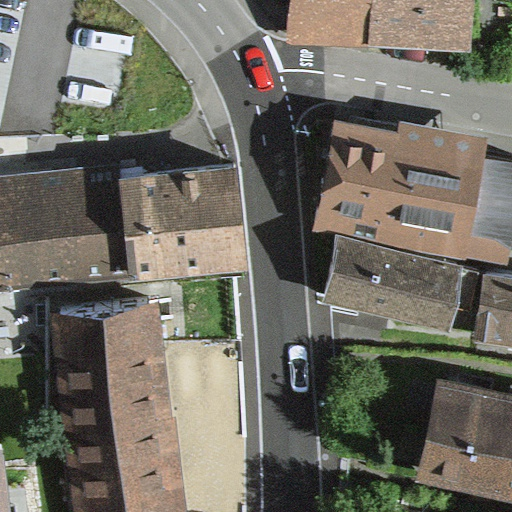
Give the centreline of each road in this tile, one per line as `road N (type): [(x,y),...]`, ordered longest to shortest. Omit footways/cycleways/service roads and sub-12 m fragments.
road 1 (tertiary): [(257,78),(279,159),(288,511)]
road 2 (residential): [(257,78),(281,72),(511,120)]
